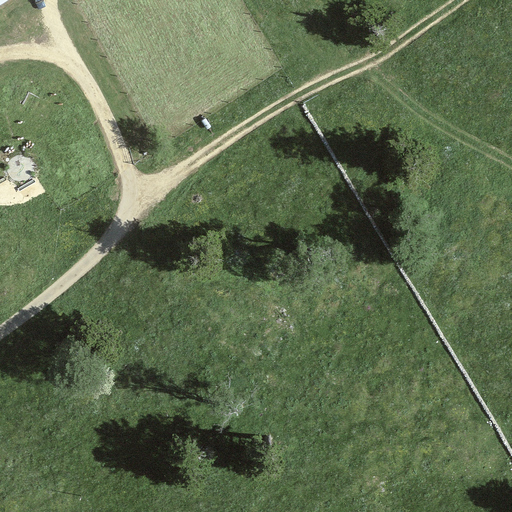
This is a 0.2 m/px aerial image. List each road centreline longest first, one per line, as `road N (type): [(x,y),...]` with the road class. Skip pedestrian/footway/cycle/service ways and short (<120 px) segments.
road 1 (track): [(130,210),(223,142),(382,59),(465,0)]
road 2 (track): [(0,335),(92,263),(130,210)]
